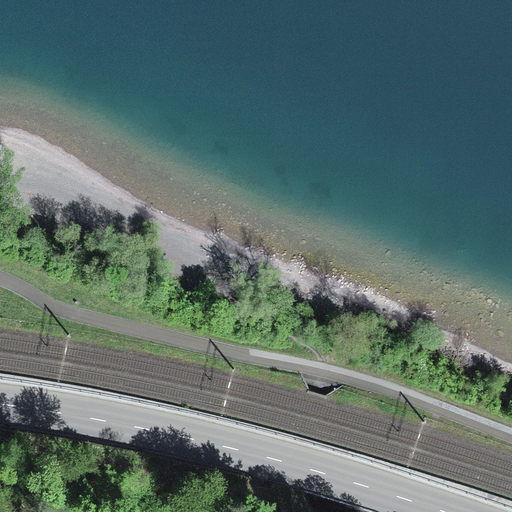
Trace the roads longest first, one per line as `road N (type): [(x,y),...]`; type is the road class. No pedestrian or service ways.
road 1 (track): [(511,435),(324,370),(64,313),(0,279)]
road 2 (primary): [(444,511),(228,447),(0,404)]
